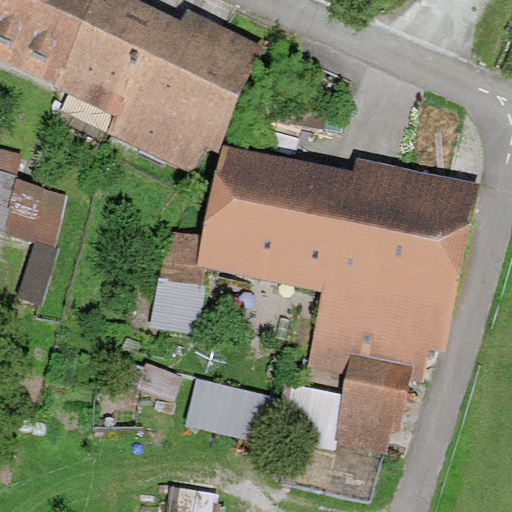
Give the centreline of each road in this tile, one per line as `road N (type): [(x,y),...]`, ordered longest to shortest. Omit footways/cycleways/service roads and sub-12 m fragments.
road 1 (residential): [(511,164),(404,511)]
road 2 (residential): [(279,0),(511,101)]
